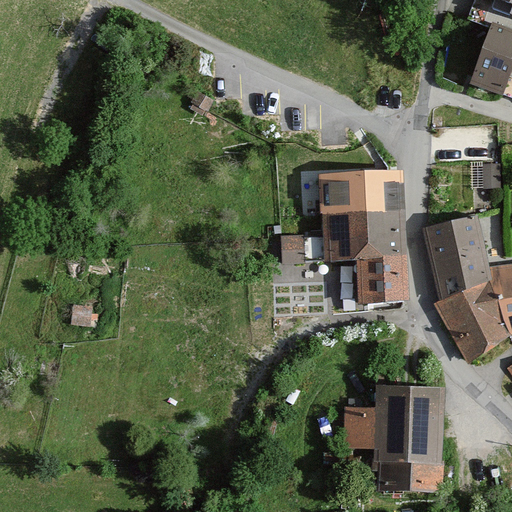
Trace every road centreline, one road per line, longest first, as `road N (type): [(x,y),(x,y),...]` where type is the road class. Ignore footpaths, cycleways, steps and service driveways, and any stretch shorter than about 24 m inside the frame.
road 1 (unclassified): [(424,92),(414,240),(420,308),(458,372),(511,421)]
road 2 (track): [(128,0),(190,36),(331,96),(417,154)]
